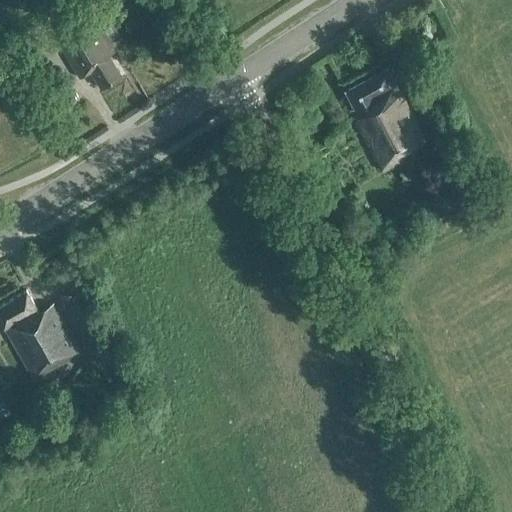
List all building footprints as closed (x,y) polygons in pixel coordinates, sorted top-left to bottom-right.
[(53,0),(63,14),(72,8),(68,2),(70,0),(53,0)] [(113,23),(101,30),(91,14),(54,37),(79,78),(90,71),(100,87),(120,75),(108,55),(114,50),(113,49),(125,42),(113,23)] [(426,140),(386,67),(344,90),(354,107),(349,110),(382,170),(415,152),(412,148),(426,140)] [(349,125),(346,120),(338,124),(341,129),(349,125)] [(0,322),(33,379),(81,351),(53,303),(38,311),(26,290),(0,304),(0,322)]
